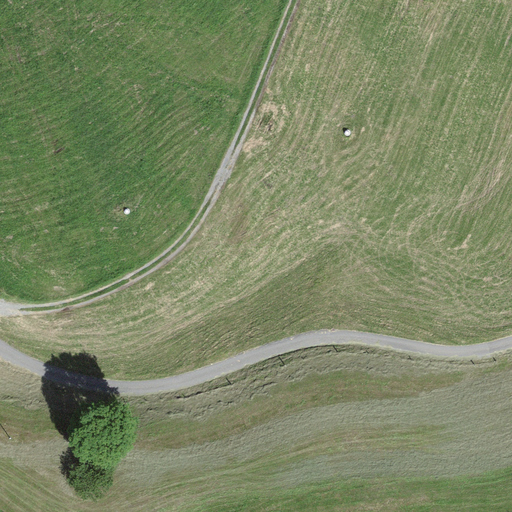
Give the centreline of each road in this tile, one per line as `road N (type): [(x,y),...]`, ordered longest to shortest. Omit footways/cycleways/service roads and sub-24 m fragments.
road 1 (residential): [(511,343),(447,353),(326,337),(194,379),(131,388),(49,374),(0,349)]
road 2 (track): [(295,0),(226,168),(181,241),(141,273),(90,297),(0,308)]
